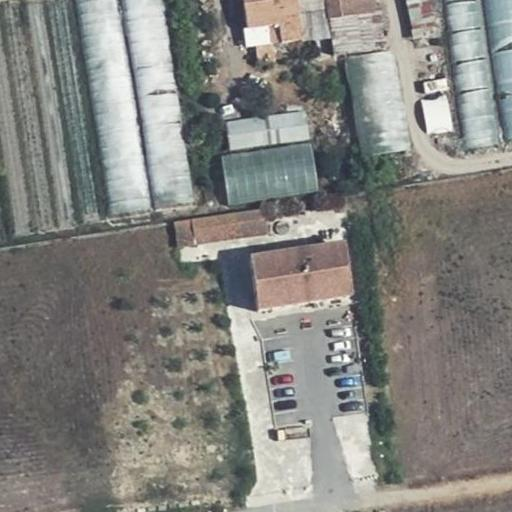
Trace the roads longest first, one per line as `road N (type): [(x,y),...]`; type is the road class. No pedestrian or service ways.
road 1 (track): [(511,158),(453,167),(420,146),(393,0)]
road 2 (unclassified): [(333,511),(511,486)]
